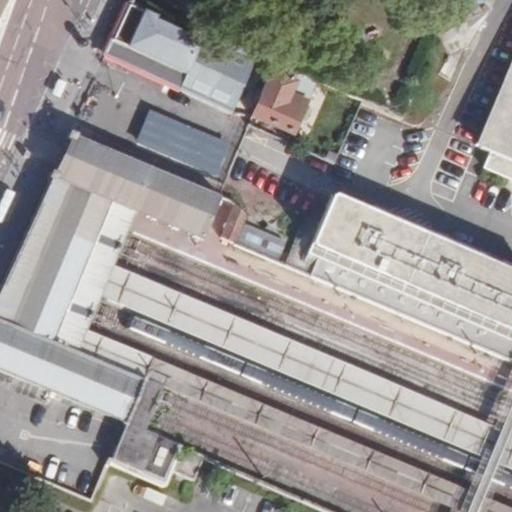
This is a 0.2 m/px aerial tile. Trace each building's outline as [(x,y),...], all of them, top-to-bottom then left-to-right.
[(115,31),(103,57),(231,117),(258,58),(232,46),(230,50),(203,38),(201,43),(156,22),(157,19),(134,9),(127,5),(115,31)] [(295,76),(274,65),(250,120),(287,136),(302,104),(286,96),(295,76)] [(511,71),(477,149),(491,156),(484,173),(511,184),(511,71)] [(170,140),(177,123),(149,111),(142,127),(135,144),(163,155),(170,140)] [(228,144),(177,123),(170,140),(163,155),(214,177),(228,144)] [(0,364),(19,373),(124,420),(136,425),(155,383),(143,378),(74,347),(79,337),(84,326),(98,292),(103,282),(111,264),(126,229),(130,220),(135,210),(201,239),(205,229),(207,223),(210,217),(219,196),(154,168),(143,163),(105,146),(86,138),(68,130),(58,151),(49,172),(45,180),(0,282),(0,364)] [(217,242),(272,265),(280,247),(239,230),(248,208),(234,202),(217,242)] [(279,268),(504,360),(511,339),(511,272),(365,212),(360,221),(321,205),(310,229),(297,225),(279,268)] [(511,437),(497,431),(111,264),(103,282),(98,292),(511,469),(511,437)] [(511,511),(511,506),(453,482),(84,326),(79,337),(74,347),(143,378),(155,383),(444,508),(453,511),(511,511)] [(136,425),(124,420),(106,461),(149,478),(155,462),(165,437),(136,425)] [(198,452),(165,437),(155,462),(188,475),(198,452)]
